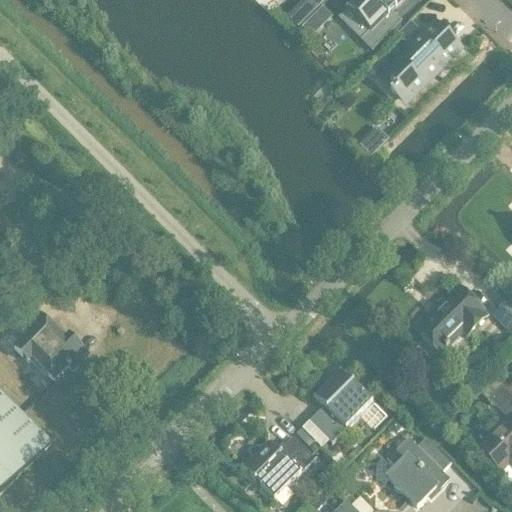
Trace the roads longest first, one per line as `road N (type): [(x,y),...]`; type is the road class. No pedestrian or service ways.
road 1 (unclassified): [(0,56),(281,342)]
road 2 (residential): [(281,342),(511,106)]
road 3 (residential): [(110,511),(281,342)]
